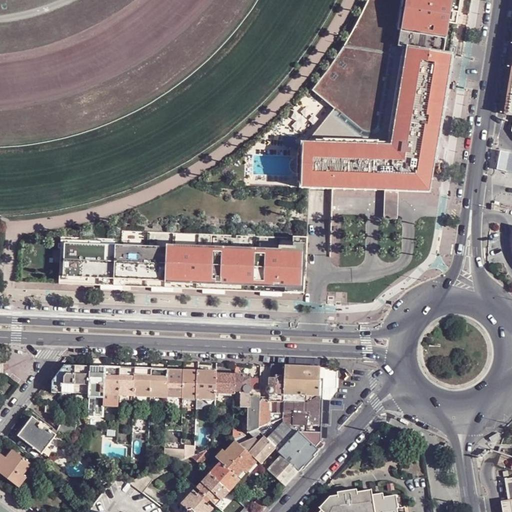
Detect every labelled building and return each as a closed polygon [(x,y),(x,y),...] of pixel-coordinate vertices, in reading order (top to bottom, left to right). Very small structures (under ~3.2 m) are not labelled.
[(366,0),(356,22),(343,45),(327,69),(318,81),(312,90),(326,102),(333,107),(306,140),(306,144),(301,143),(301,148),(300,180),(300,187),(374,189),(374,182),(421,183),(425,158),(433,159),(448,56),(393,47),(400,0),(366,0)] [(400,0),(393,47),(448,56),(457,0),(400,0)] [(511,61),(503,114),(509,115),(511,98),(511,61)] [(511,154),(503,153),(497,189),(511,191),(511,154)] [(293,156),(290,158),(289,159),(288,161),(288,164),(288,167),(289,169),(292,171),(295,172),(296,156),(293,156)] [(421,183),(374,182),(374,189),(428,190),(433,159),(425,158),(421,183)] [(122,239),(61,237),(59,283),(303,293),(304,278),(305,278),(306,238),(122,230),(122,239)] [(90,394),(91,366),(66,365),(53,381),(53,393),(90,394)] [(286,365),(272,365),(272,372),(281,373),(286,373),(285,376),(285,393),(284,401),(290,401),(306,402),(306,394),(319,395),(319,393),(320,371),(320,367),(303,366),(286,365)] [(105,367),(91,366),(90,394),(96,394),(96,398),(95,416),(103,416),(103,405),(104,394),(105,367)] [(121,367),(105,367),(104,394),(103,405),(119,406),(119,395),(121,367)] [(136,368),(121,367),(119,395),(135,396),(136,368)] [(152,369),(136,368),(135,396),(151,396),(152,369)] [(168,369),(152,369),(151,396),(167,397),(168,369)] [(184,370),(168,369),(167,397),(183,398),(184,370)] [(198,370),(184,370),(183,398),(197,398),(198,370)] [(216,371),(198,370),(197,398),(215,399),(215,393),(216,373),(216,371)] [(235,374),(216,373),(215,393),(234,394),(235,374)] [(244,374),(235,374),(234,394),(234,407),(248,408),(247,433),(248,432),(256,429),(258,428),(259,402),(260,397),(251,396),(251,391),(253,388),(251,385),(251,377),(246,377),(246,375),(244,374)] [(285,393),(285,376),(281,376),(277,375),(276,376),(276,378),(270,378),(269,386),(266,387),(266,391),(269,392),(274,393),(285,393)] [(284,401),(285,393),(274,393),(274,401),(284,401)] [(283,418),(284,418),(290,423),(293,427),(292,428),(297,432),(298,432),(308,440),(310,438),(306,432),(307,425),(311,425),(317,419),(317,396),(307,402),(306,402),(290,401),(284,401),(284,412),(284,413),(268,412),(268,402),(259,402),(258,428),(283,418)] [(59,415),(60,408),(46,405),(45,412),(59,415)] [(57,431),(53,428),(50,431),(29,414),(23,421),(27,424),(18,436),(42,454),(59,432),(57,431)] [(57,431),(59,432),(72,443),(77,422),(63,417),(57,431)] [(293,427),(290,423),(282,432),(287,437),(290,434),(293,436),(297,432),(292,428),(293,427)] [(287,437),(282,432),(277,427),(267,439),(280,451),(289,441),(286,438),(287,437)] [(234,438),(232,439),(235,442),(248,454),(257,462),(260,464),(274,447),(264,437),(256,429),(248,432),(247,433),(240,436),(234,438)] [(280,451),(279,452),(283,455),(300,471),(319,450),(308,440),(298,432),(297,432),(293,436),(290,434),(287,437),(286,438),(289,441),(280,451)] [(248,454),(235,442),(225,453),(218,461),(220,463),(239,481),(257,462),(248,454)] [(31,464),(13,450),(7,458),(2,453),(0,455),(0,456),(1,458),(0,459),(0,473),(19,487),(26,477),(23,475),(31,464)] [(206,450),(195,454),(191,456),(200,465),(210,454),(206,450)] [(170,451),(164,451),(164,462),(164,468),(172,464),(182,460),(183,451),(181,452),(175,453),(170,451)] [(222,451),(215,459),(218,461),(225,453),(222,451)] [(285,487),(300,471),(283,455),(268,472),(285,487)] [(220,463),(210,474),(229,492),(239,481),(220,463)] [(99,482),(111,482),(116,476),(104,466),(104,473),(99,474),(99,482)] [(207,486),(201,492),(210,500),(215,494),(222,500),(229,492),(210,474),(203,482),(207,486)] [(139,478),(132,481),(131,484),(143,492),(153,479),(147,475),(139,478)] [(210,500),(201,492),(199,495),(195,491),(182,504),(186,508),(185,510),(187,511),(210,511),(214,509),(207,502),(210,500)] [(406,511),(406,509),(400,510),(396,510),(394,498),(385,499),(374,501),(373,497),(372,492),(358,494),(339,497),(331,498),(332,503),(329,507),(326,504),(318,511),(406,511)] [(262,511),(267,506),(258,499),(254,504),(262,511)] [(11,511),(0,503),(0,511),(11,511)]
